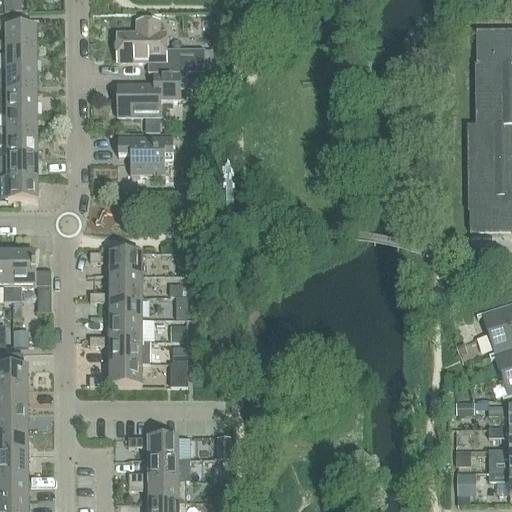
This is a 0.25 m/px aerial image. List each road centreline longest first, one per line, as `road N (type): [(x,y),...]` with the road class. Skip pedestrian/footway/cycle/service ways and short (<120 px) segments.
road 1 (residential): [(64,221),(74,0)]
road 2 (residential): [(66,414),(64,221)]
road 3 (residential): [(66,414),(213,414)]
